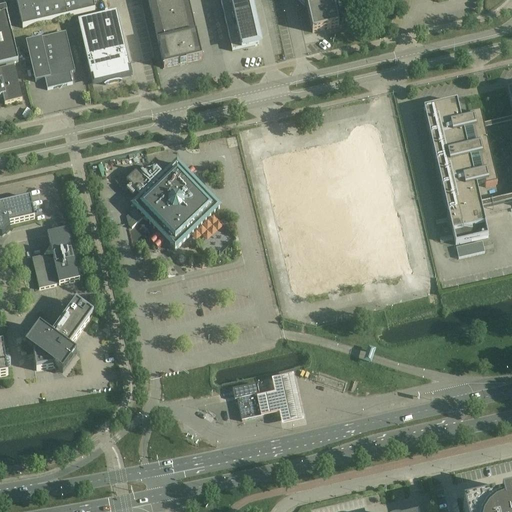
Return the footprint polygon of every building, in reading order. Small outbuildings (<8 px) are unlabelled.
[(18,0),(16,1),(19,15),(41,10),(39,0),(18,0)] [(39,0),(41,10),(45,24),(67,18),(64,4),(63,0),(39,0)] [(82,0),(64,4),(67,18),(95,12),(92,0),(82,0)] [(202,60),(187,0),(147,0),(164,69),(202,60)] [(296,0),(297,0),(298,2),(299,3),(300,4),(301,5),(302,6),(303,7),(304,7),(307,7),(308,12),(312,33),(338,27),(339,27),(337,20),(341,19),(342,22),(350,7),(353,0),(296,0)] [(248,1),(222,7),(225,22),(252,16),(248,1)] [(0,67),(19,63),(7,14),(5,8),(0,9),(0,67)] [(41,10),(19,15),(23,29),(45,24),(41,10)] [(129,64),(117,13),(78,22),(90,73),(91,73),(94,84),(130,76),(128,65),(129,64)] [(252,16),(225,22),(229,37),(255,31),(252,16)] [(255,31),(229,37),(232,52),(259,46),(255,31)] [(70,75),(75,73),(66,33),(26,43),(35,83),(45,80),(47,91),(73,85),(70,75)] [(0,99),(1,98),(3,97),(5,106),(22,102),(14,68),(0,71),(0,99)] [(486,188),(497,185),(481,114),(469,116),(470,120),(461,122),(457,102),(424,110),(455,246),(488,238),(476,186),(485,184),(486,188)] [(296,302),(418,277),(385,121),(352,128),(354,139),(265,157),(296,302)] [(177,164),(164,177),(156,170),(135,175),(127,183),(142,198),(133,207),(158,233),(149,241),(158,250),(167,242),(174,250),(218,207),(177,164)] [(35,219),(32,208),(30,198),(0,205),(0,237),(2,238),(10,231),(9,225),(35,219)] [(130,215),(133,219),(127,224),(132,229),(143,219),(134,210),(130,215)] [(39,291),(70,284),(80,281),(68,231),(47,236),(51,251),(44,257),(32,260),(39,291)] [(482,243),(456,249),(459,260),(485,254),(482,243)] [(89,322),(81,316),(72,309),(47,344),(44,344),(43,343),(32,345),(36,372),(55,369),(63,374),(75,357),(68,351),(89,322)] [(0,377),(8,376),(7,366),(3,345),(0,345),(0,377)] [(299,424),(288,379),(267,384),(269,396),(261,398),(266,418),(274,416),(277,429),(299,424)] [(232,391),(232,393),(233,397),(234,403),(237,402),(241,423),(265,418),(259,391),(257,385),(232,391)] [(511,511),(511,500),(463,511),(511,511)]
